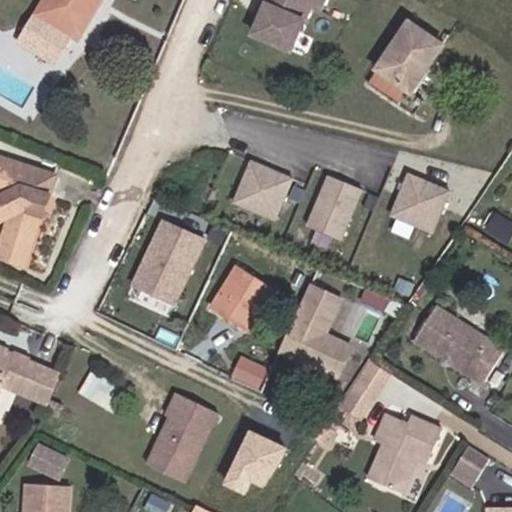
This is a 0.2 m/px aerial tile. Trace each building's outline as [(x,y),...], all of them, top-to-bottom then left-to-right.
[(56,0),(34,37),(17,64),(52,85),(68,56),(75,60),(109,0),(56,0)] [(273,0),(272,4),(277,6),(271,19),(265,35),(302,51),(321,6),(330,10),(334,0),(273,0)] [(271,19),(277,6),(272,4),(267,17),(271,19)] [(443,63),(410,42),(366,105),(409,132),(418,119),(409,112),(443,63)] [(294,177),(249,159),(232,201),(276,220),(294,177)] [(452,190),(408,171),(390,214),(434,232),(452,190)] [(363,187),(328,173),(307,225),(342,239),(363,187)] [(39,218),(45,197),(0,183),(0,236),(0,237),(0,238),(0,266),(19,272),(30,237),(27,236),(34,216),(39,218)] [(207,233),(163,213),(131,285),(175,304),(207,233)] [(30,237),(33,238),(39,218),(34,216),(27,236),(30,237)] [(212,303),(247,323),(273,284),(237,262),(212,303)] [(343,298),(308,282),(275,354),(336,382),(353,345),(327,333),(343,298)] [(436,320),(416,352),(467,385),(472,383),(484,391),(502,361),(436,320)] [(243,356),(238,377),(264,383),(270,362),(243,356)] [(93,370),(83,391),(111,405),(122,385),(93,370)] [(0,407),(13,414),(27,385),(0,372),(0,407)] [(27,385),(13,414),(41,428),(55,398),(27,385)] [(215,410),(172,392),(166,408),(170,410),(146,465),(185,481),(215,410)] [(65,429),(48,421),(43,432),(60,440),(65,429)] [(259,496),(267,480),(282,488),(303,448),(255,423),(226,479),(259,496)] [(413,468),(419,470),(430,474),(442,443),(411,431),(407,436),(387,428),(378,453),(386,456),(372,492),(405,506),(415,478),(410,475),(413,468)] [(63,511),(64,486),(23,486),(22,511),(63,511)]
